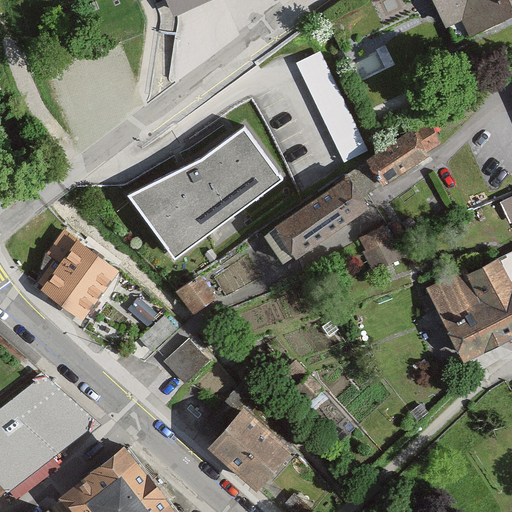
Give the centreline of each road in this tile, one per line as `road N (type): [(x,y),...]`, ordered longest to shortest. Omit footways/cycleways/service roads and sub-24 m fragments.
road 1 (residential): [(0,236),(304,0)]
road 2 (residential): [(0,287),(133,416)]
road 3 (residential): [(133,416),(14,511)]
road 4 (residential): [(133,416),(237,511)]
